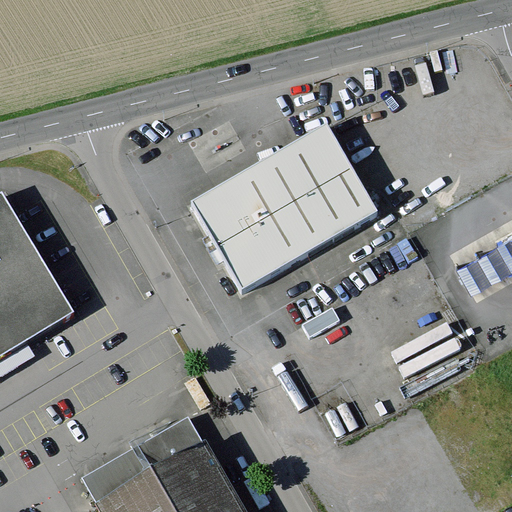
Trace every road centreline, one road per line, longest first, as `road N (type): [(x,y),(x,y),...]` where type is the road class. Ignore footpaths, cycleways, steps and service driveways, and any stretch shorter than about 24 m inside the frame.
road 1 (unclassified): [(303,511),(80,117)]
road 2 (tertiary): [(488,14),(80,117)]
